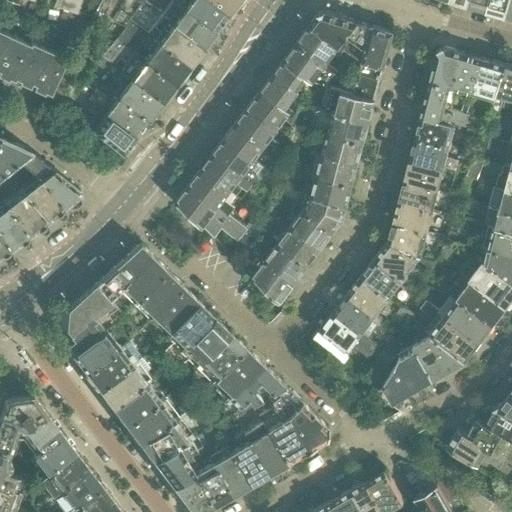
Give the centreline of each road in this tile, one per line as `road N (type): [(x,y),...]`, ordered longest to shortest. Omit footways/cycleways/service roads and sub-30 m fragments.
road 1 (residential): [(268,343),(362,229),(421,13)]
road 2 (residential): [(162,511),(7,305)]
road 3 (tertiary): [(125,203),(281,0)]
road 4 (tertiary): [(7,305),(125,203)]
road 5 (residential): [(125,203),(45,140),(0,117)]
road 6 (residential): [(364,442),(268,343)]
road 7 (residential): [(248,511),(364,442)]
road 8 (residential): [(411,418),(470,385),(511,344)]
